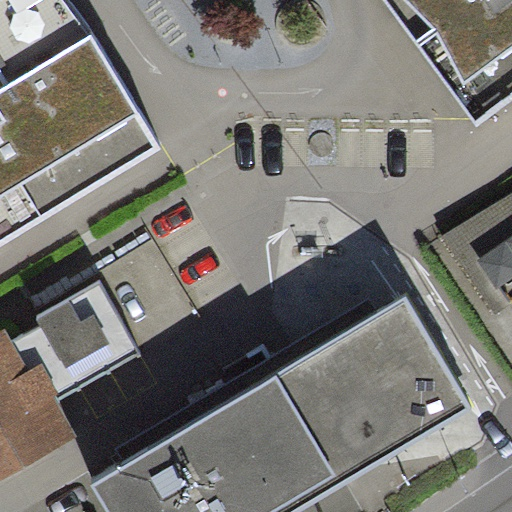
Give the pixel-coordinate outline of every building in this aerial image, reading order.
[(0,0),(0,242),(156,152),(90,43),(60,0),(0,0)] [(511,0),(385,0),(475,121),(511,93),(511,0)] [(167,256),(108,280),(124,319),(183,294),(167,256)] [(41,369),(59,402),(139,357),(100,287),(33,325),(35,329),(8,344),(26,377),(41,369)] [(275,511),(337,477),(463,406),(402,298),(276,369),(87,475),(107,511),(275,511)] [(0,337),(0,481),(79,437),(59,402),(41,369),(26,377),(8,344),(3,336),(0,337)]
